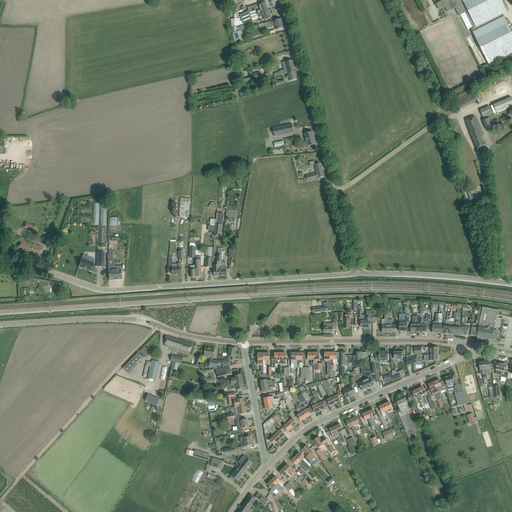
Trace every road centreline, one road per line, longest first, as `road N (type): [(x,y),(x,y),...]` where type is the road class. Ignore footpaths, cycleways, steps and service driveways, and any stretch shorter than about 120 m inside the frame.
road 1 (tertiary): [(359,274),(110,290),(0,261)]
road 2 (unclassified): [(359,274),(281,0)]
road 3 (residential): [(266,466),(308,427),(456,359),(463,343)]
road 4 (track): [(158,326),(0,501)]
road 5 (secondary): [(463,343),(243,342)]
road 6 (tertiary): [(511,285),(359,274)]
road 7 (secondary): [(142,320),(0,324)]
road 8 (residential): [(266,466),(243,342)]
road 9 (track): [(436,123),(336,192)]
